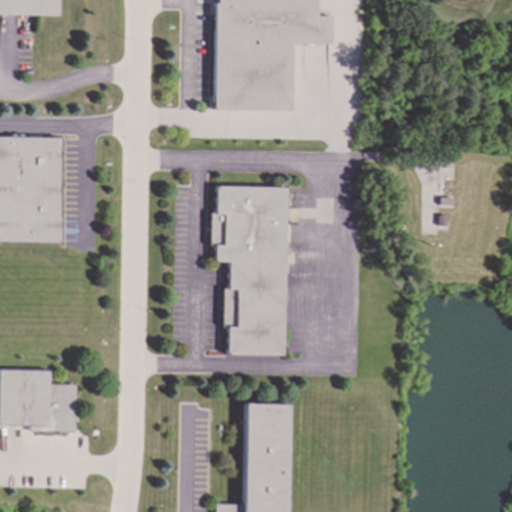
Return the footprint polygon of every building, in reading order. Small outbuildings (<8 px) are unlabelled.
[(56,0),(0,0),(0,16),(56,17),(56,0)] [(315,0),(212,0),(211,112),(288,112),(288,45),(326,45),(328,45),(328,17),(315,17),(315,0)] [(0,243),(57,244),(58,138),(0,137),(0,243)] [(283,188),(213,187),(213,214),(208,214),(207,246),(212,246),(212,263),(226,263),(225,289),(220,289),(219,327),(224,327),(224,356),(280,357),(283,188)] [(27,432),(71,433),(72,386),(46,385),(46,371),(0,370),(0,426),(27,427),(27,432)] [(212,505),(211,511),(283,511),(285,405),(242,404),(240,505),(212,505)]
